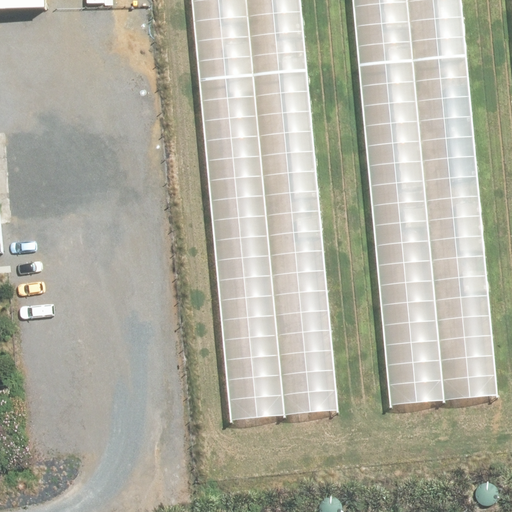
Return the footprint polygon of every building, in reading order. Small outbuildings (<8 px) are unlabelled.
[(0,0),(0,13),(49,12),(48,0),(0,0)] [(192,0),(230,423),(278,419),(285,418),(247,0),(192,0)] [(247,0),(285,418),(340,413),(302,0),(247,0)] [(464,0),(350,0),(393,404),(505,392),(464,0)] [(87,145),(4,153),(11,224),(94,216),(87,145)]
